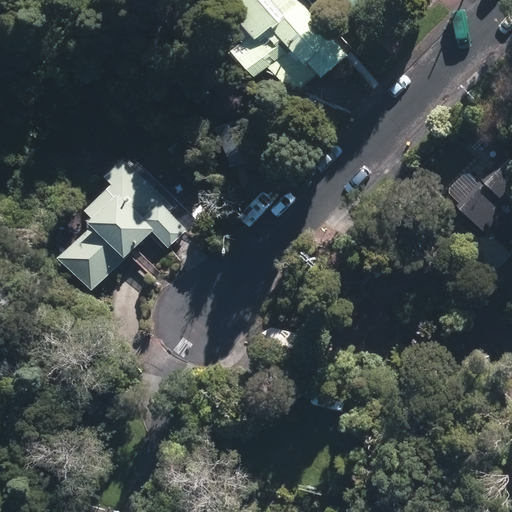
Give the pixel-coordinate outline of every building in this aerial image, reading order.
[(343,57),(289,0),(220,0),(306,91),(343,57)] [(252,118),(225,129),(239,166),(267,155),(252,118)] [(511,164),(507,161),(468,202),(511,243),(511,164)] [(190,225),(135,162),(120,175),(127,183),(102,204),(116,220),(75,254),(98,281),(163,226),(174,239),(190,225)] [(343,324),(322,337),(331,351),(352,338),(343,324)]
